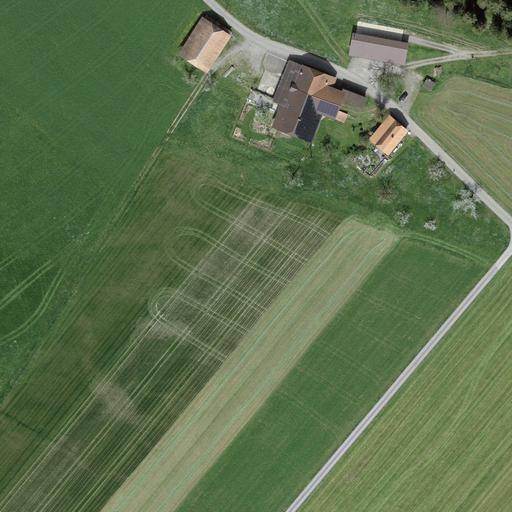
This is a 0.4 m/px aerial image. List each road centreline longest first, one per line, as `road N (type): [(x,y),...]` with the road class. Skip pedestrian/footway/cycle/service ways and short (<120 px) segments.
road 1 (track): [(511,200),(342,69),(216,0)]
road 2 (track): [(287,511),(511,244)]
